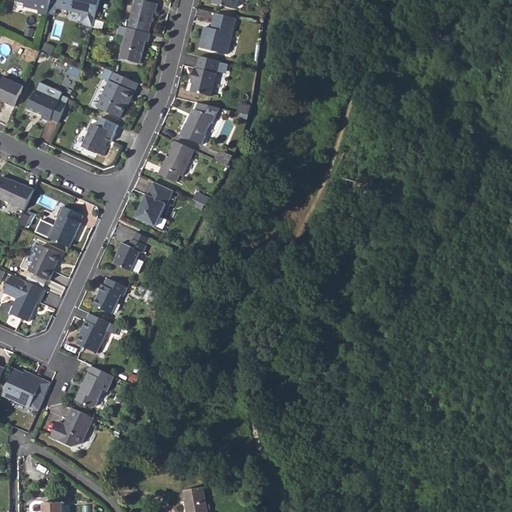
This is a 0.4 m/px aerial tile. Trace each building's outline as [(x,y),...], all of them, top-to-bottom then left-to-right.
[(16,0),(16,2),(23,3),(24,5),(24,7),(39,10),(38,14),(47,16),(49,6),(50,0),(16,0)] [(92,27),(99,0),(57,0),(56,8),(82,14),(80,24),(92,27)] [(136,0),(134,0),(128,29),(148,34),(154,13),(155,12),(157,5),(136,0)] [(213,0),(212,5),(232,10),(236,9),(238,2),(236,0),(213,0)] [(214,30),(211,29),(204,27),(200,48),(226,55),(235,18),(215,13),(213,24),(216,24),(214,30)] [(117,34),(125,36),(127,29),(119,27),(117,34)] [(125,36),(123,45),(143,51),(145,42),(148,42),(149,34),(148,34),(128,29),(127,29),(125,36)] [(143,51),(123,45),(119,59),(140,64),(143,51)] [(194,69),(192,79),(194,80),(192,84),(190,92),(211,96),(217,71),(226,73),(228,63),(199,57),(196,69),(194,69)] [(78,79),(82,70),(72,66),(69,75),(78,79)] [(137,83),(112,72),(104,68),(100,77),(108,81),(96,107),(120,117),(125,105),(123,105),(125,99),(127,100),(131,91),(133,92),(137,83)] [(62,93),(68,95),(74,77),(67,75),(62,93)] [(0,99),(14,107),(23,86),(4,77),(2,80),(0,79),(0,99)] [(51,119),(58,122),(66,103),(36,89),(27,108),(43,115),(42,118),(49,121),(51,119)] [(123,105),(125,105),(127,106),(133,92),(131,91),(127,100),(125,99),(123,105)] [(190,119),(188,118),(186,125),(184,124),(179,135),(201,145),(205,136),(204,135),(209,124),(212,123),(219,109),(195,103),(193,110),(194,111),(192,115),(190,119)] [(238,105),(236,113),(246,115),(247,108),(238,105)] [(89,131),(83,146),(97,152),(98,152),(104,154),(108,146),(106,145),(108,139),(112,140),(118,125),(100,117),(96,124),(92,122),(88,130),(89,131)] [(195,151),(175,141),(163,168),(162,167),(159,175),(177,183),(180,176),(183,177),(195,151)] [(215,160),(227,165),(231,157),(218,152),(215,160)] [(0,180),(0,197),(25,209),(34,188),(24,184),(23,185),(2,176),(0,180)] [(173,190),(153,181),(147,195),(145,194),(135,217),(155,227),(165,204),(166,204),(173,190)] [(195,201),(206,206),(210,198),(198,192),(195,201)] [(35,232),(49,238),(68,247),(72,237),(73,237),(79,223),(79,222),(82,215),(63,206),(54,226),(41,220),(35,232)] [(18,224),(25,227),(30,216),(23,213),(18,224)] [(135,232),(132,239),(145,245),(149,238),(135,232)] [(118,254),(114,264),(131,272),(140,253),(142,254),(146,246),(145,245),(132,239),(128,246),(122,243),(117,253),(118,254)] [(41,246),(30,271),(49,280),(60,254),(41,246)] [(11,313),(29,321),(33,313),(32,311),(34,307),(36,307),(38,302),(40,303),(46,290),(12,274),(4,292),(16,298),(13,305),(6,302),(3,303),(0,309),(0,310),(10,315),(11,313)] [(98,298),(97,298),(93,305),(112,314),(121,294),(124,296),(127,288),(107,278),(104,286),(102,285),(99,293),(100,294),(98,298)] [(156,302),(158,294),(150,290),(146,298),(156,302)] [(84,329),(82,334),(78,344),(96,352),(106,331),(114,334),(115,333),(117,335),(120,327),(89,313),(82,329),(84,329)] [(92,366),(89,373),(99,378),(103,371),(92,366)] [(31,378),(23,374),(14,370),(3,395),(38,411),(44,397),(36,394),(43,380),(32,375),(31,378)] [(99,378),(89,373),(83,385),(84,386),(82,391),(81,390),(76,400),(91,408),(95,407),(103,390),(108,392),(115,377),(103,371),(99,378)] [(36,394),(44,397),(50,384),(43,380),(36,394)] [(93,417),(72,408),(65,424),(58,421),(51,436),(72,446),(81,443),(93,417)] [(204,511),(202,485),(183,487),(185,511),(204,511)] [(44,503),(43,511),(64,511),(64,503),(44,503)]
